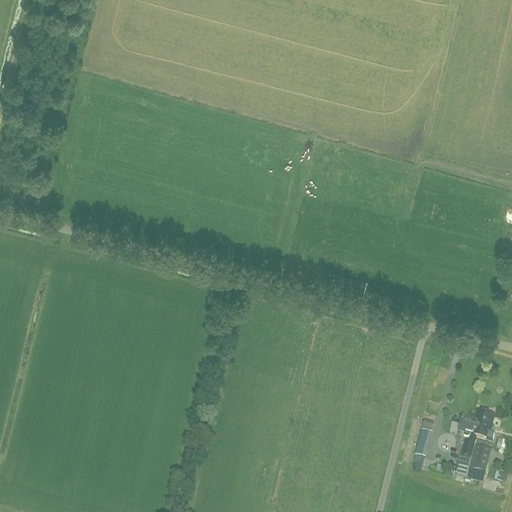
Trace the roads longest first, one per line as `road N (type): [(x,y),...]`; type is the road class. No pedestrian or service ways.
road 1 (unclassified): [(511,346),(0,211)]
road 2 (unknown): [(430,325),(383,511)]
